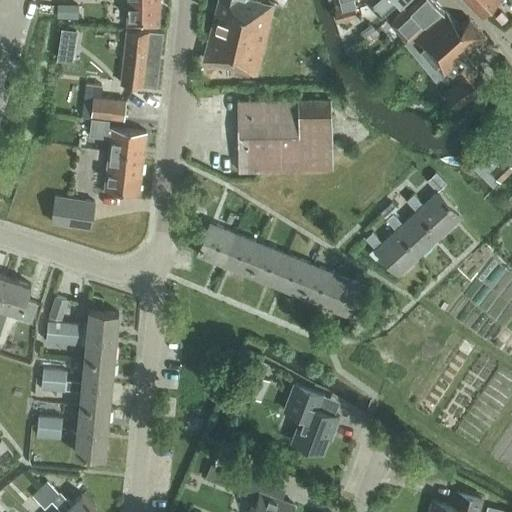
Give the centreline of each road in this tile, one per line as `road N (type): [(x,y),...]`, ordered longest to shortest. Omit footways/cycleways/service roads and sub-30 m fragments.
road 1 (residential): [(158,282),(189,0)]
road 2 (residential): [(136,511),(158,282)]
road 3 (residential): [(158,282),(0,236)]
